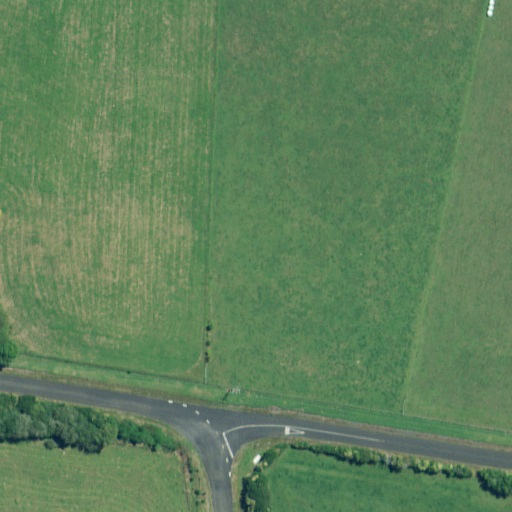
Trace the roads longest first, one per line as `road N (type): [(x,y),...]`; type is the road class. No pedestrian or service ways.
road 1 (residential): [(511,464),(212,415)]
road 2 (unclassified): [(212,415),(0,382)]
